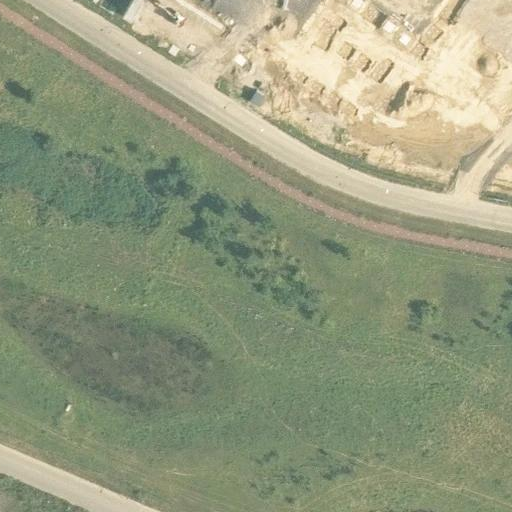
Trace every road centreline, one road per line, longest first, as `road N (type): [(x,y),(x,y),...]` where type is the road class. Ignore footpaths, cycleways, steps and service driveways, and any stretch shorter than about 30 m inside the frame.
road 1 (unclassified): [(45,0),(341,183),(511,222)]
road 2 (unclassified): [(127,511),(0,458)]
